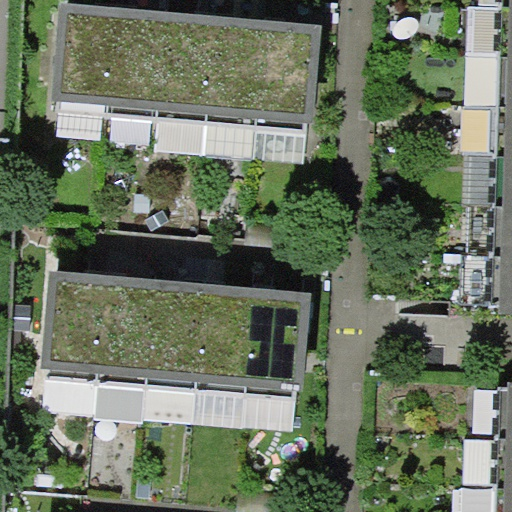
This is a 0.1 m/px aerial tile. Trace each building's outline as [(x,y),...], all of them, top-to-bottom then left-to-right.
[(511,57),(511,7),(501,7),(499,57),(511,57)] [(119,14),(69,10),(60,112),(110,116),(119,14)] [(169,19),(119,14),(110,116),(160,121),(169,19)] [(218,23),(169,19),(160,121),(209,125),(218,23)] [(268,27),(218,23),(209,125),(259,129),(268,27)] [(318,32),(268,27),(259,129),(309,134),(318,32)] [(511,107),(511,57),(499,57),(497,107),(511,107)] [(511,157),(511,107),(497,107),(496,157),(511,157)] [(511,207),(511,157),(496,157),(494,207),(511,207)] [(511,257),(511,207),(494,207),(492,257),(511,257)] [(511,307),(511,257),(492,257),(490,307),(511,307)] [(109,278),(59,274),(50,376),(99,380),(109,278)] [(158,282),(109,278),(99,380),(149,384),(158,282)] [(208,287),(158,282),(149,384),(199,389),(208,287)] [(258,291),(208,287),(199,389),(249,393),(258,291)] [(308,296),(258,291),(249,393),(299,398),(308,296)] [(511,442),(511,392),(495,392),(494,442),(511,442)] [(511,492),(511,442),(494,442),(492,492),(511,492)] [(511,511),(511,492),(492,492),(491,511),(511,511)]
